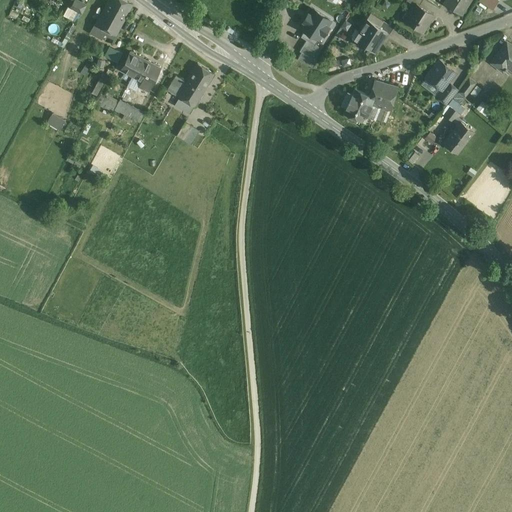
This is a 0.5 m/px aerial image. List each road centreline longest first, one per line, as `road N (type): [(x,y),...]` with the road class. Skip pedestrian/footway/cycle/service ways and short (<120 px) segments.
road 1 (secondary): [(511,277),(451,216),(303,107)]
road 2 (unclassified): [(511,19),(342,78),(303,107)]
road 3 (secondary): [(262,79),(147,0)]
